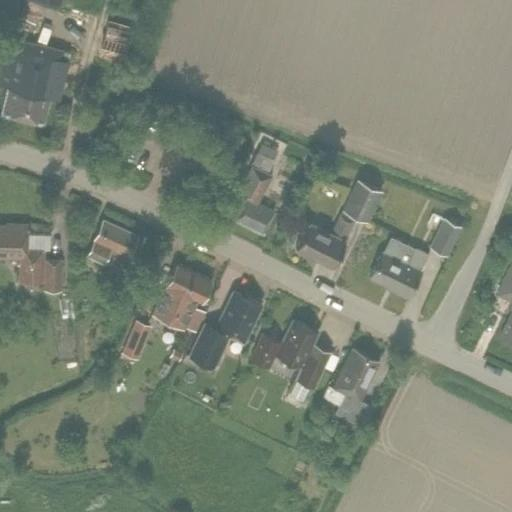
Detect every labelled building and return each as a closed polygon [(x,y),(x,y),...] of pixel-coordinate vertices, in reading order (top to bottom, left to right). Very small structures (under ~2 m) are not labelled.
[(57,98),(69,50),(8,36),(0,72),(0,84),(6,86),(1,111),(42,121),(48,96),(57,98)] [(271,174),(267,172),(274,158),(273,158),(277,149),(261,141),(251,164),(236,192),(243,196),(233,216),(262,231),(273,210),(256,202),(271,174)] [(341,210),(366,222),(382,189),(357,177),(341,210)] [(343,239),(353,219),(340,212),(330,233),(307,221),(295,247),(333,265),(345,240),(343,239)] [(445,254),(459,225),(443,217),(429,246),(445,254)] [(86,254),(119,269),(114,280),(125,285),(137,259),(126,254),(127,254),(136,234),(102,218),(93,238),(86,254)] [(0,255),(19,256),(18,279),(41,280),(42,249),(25,249),(26,223),(5,222),(5,224),(0,223),(0,255)] [(419,269),(428,252),(414,246),(413,248),(389,236),(382,251),(381,250),(368,276),(397,289),(396,292),(407,297),(420,269),(419,269)] [(59,289),(60,258),(44,258),(43,289),(59,289)] [(184,324),(195,329),(204,310),(193,305),(196,298),(200,300),(210,279),(175,263),(165,283),(167,284),(164,289),(162,288),(152,309),(184,324)] [(511,265),(510,265),(497,293),(511,299),(511,309),(500,335),(511,340),(511,265)] [(118,294),(108,289),(102,304),(112,309),(118,294)] [(228,334),(242,341),(261,303),(232,289),(214,327),(203,322),(188,354),(213,366),(228,334)] [(137,358),(151,325),(135,318),(121,351),(137,358)] [(267,366),(274,353),(300,365),(284,398),(303,407),(330,350),(312,342),(317,330),(292,318),(281,340),(279,339),(261,331),(249,358),(267,366)] [(351,346),(332,386),(344,392),(338,404),(334,411),(361,425),(370,405),(358,400),(378,360),(351,346)] [(170,356),(179,360),(183,352),(173,348),(170,356)]
